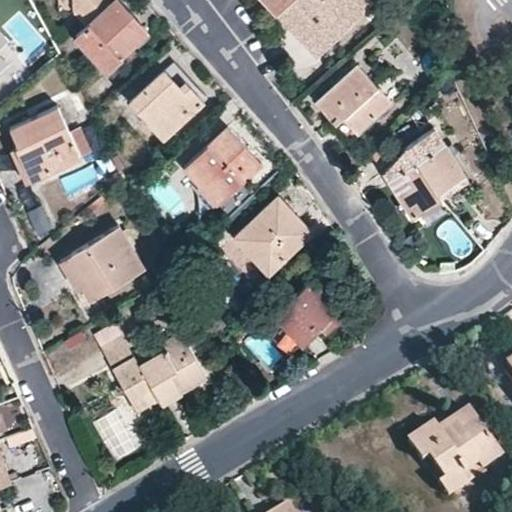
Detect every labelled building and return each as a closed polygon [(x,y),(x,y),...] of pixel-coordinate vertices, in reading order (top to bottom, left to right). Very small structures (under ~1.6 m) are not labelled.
[(119,0),(73,0),(74,9),(86,23),(75,32),(106,66),(146,29),(119,0)] [(288,0),(266,0),(276,11),(288,0)] [(362,8),(361,7),(353,0),(288,0),(276,11),(289,24),(296,18),(307,30),(301,36),(316,52),(362,8)] [(301,36),(307,30),(296,18),(289,24),(301,36)] [(357,129),(390,99),(357,62),(316,99),(334,118),(341,112),(357,129)] [(179,83),(164,67),(129,99),(163,135),(201,99),(184,78),(179,83)] [(68,129),(56,103),(10,125),(17,142),(16,144),(31,177),(81,155),(80,153),(89,149),(78,125),(68,129)] [(256,154),(228,124),(182,166),(216,201),(244,176),(238,171),(256,154)] [(464,172),(444,140),(389,176),(412,214),(439,197),(436,191),(464,172)] [(238,171),(244,176),(261,159),(256,154),(238,171)] [(112,177),(116,183),(127,174),(122,169),(112,177)] [(112,193),(109,188),(87,207),(90,211),(112,193)] [(268,270),(312,230),(278,193),(234,234),(268,270)] [(97,293),(143,265),(117,224),(72,251),(97,293)] [(72,251),(61,257),(77,286),(83,283),(92,296),(97,293),(72,251)] [(164,263),(169,271),(181,265),(178,260),(176,256),(164,263)] [(344,310),(311,278),(274,314),(299,339),(301,342),(320,324),(325,319),(330,324),(344,310)] [(299,339),(274,314),(263,324),(288,349),(299,339)] [(320,324),(324,329),(330,324),(325,319),(320,324)] [(184,336),(179,327),(161,338),(165,346),(184,336)] [(122,333),(101,346),(114,367),(135,355),(122,333)] [(184,336),(165,346),(139,362),(157,393),(160,398),(205,372),(184,336)] [(136,405),(157,393),(139,362),(135,355),(114,367),(136,405)] [(503,452),(469,406),(440,427),(436,421),(409,440),(422,459),(428,455),(445,478),(450,484),(479,463),(482,468),(503,452)] [(0,483),(10,480),(0,453),(0,483)] [(439,482),(450,496),(485,471),(482,468),(479,463),(450,484),(445,478),(439,482)] [(294,511),(286,500),(268,511),(294,511)]
